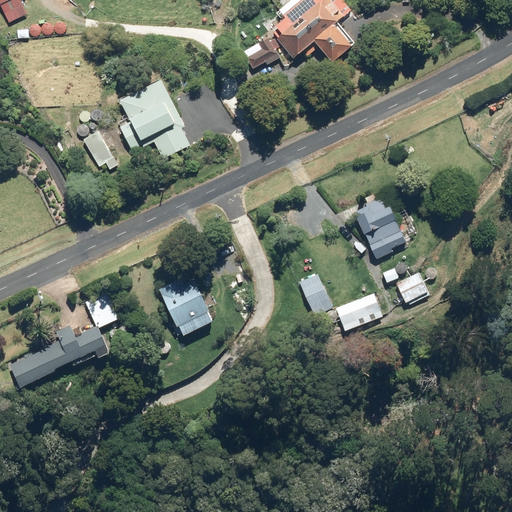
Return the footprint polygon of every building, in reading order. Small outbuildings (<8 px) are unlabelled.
[(17,0),(0,0),(0,9),(6,23),(24,15),(17,0)] [(328,62),(351,43),(333,22),(347,11),(338,0),(287,0),(275,11),(282,18),(272,26),(279,34),(274,39),(290,57),(299,49),(305,56),(315,47),(328,62)] [(255,43),(259,50),(247,56),(253,67),(263,62),(264,65),(277,58),(273,49),(277,47),(272,39),(268,42),(265,37),(255,43)] [(127,122),(117,127),(128,150),(140,145),(141,147),(152,141),(160,158),(187,146),(179,129),(182,127),(156,79),(116,101),(127,122)] [(81,140),(98,166),(103,163),(107,170),(116,164),(94,132),(81,140)] [(381,198),(351,213),(374,258),(404,243),(381,198)] [(417,274),(395,285),(403,303),(426,293),(417,274)] [(156,290),(178,336),(208,322),(189,280),(183,283),(181,279),(156,290)] [(106,295),(84,302),(95,328),(119,318),(106,295)] [(342,331),(379,316),(372,297),(334,311),(342,331)] [(105,351),(93,326),(73,337),(67,326),(52,334),(56,341),(7,367),(18,387),(90,350),(94,357),(105,351)]
